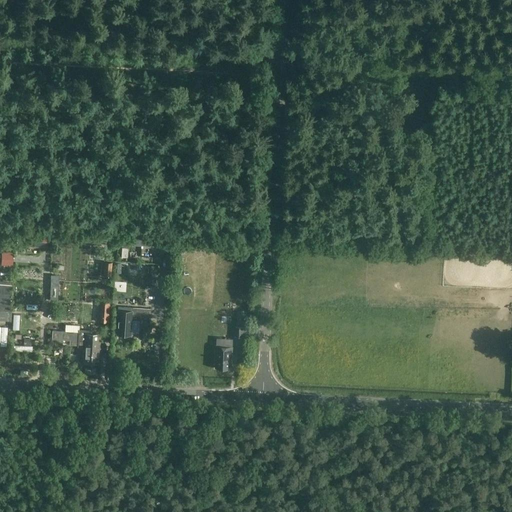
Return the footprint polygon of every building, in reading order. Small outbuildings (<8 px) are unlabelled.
[(25,247),(40,248),(46,248),(46,233),(25,232),(25,235),(25,247)] [(120,245),(154,247),(164,247),(164,235),(121,233),(120,245)] [(3,301),(15,301),(15,287),(3,287),(3,301)] [(14,323),(15,306),(3,305),(2,322),(14,323)] [(113,328),(115,307),(107,306),(105,327),(113,328)] [(150,309),(136,308),(136,317),(150,318),(150,309)] [(116,335),(131,336),(132,311),(118,310),(116,335)] [(235,337),(243,338),(244,327),(236,327),(235,337)] [(78,347),(83,347),(82,364),(98,365),(99,349),(100,349),(101,335),(91,334),(91,331),(79,330),(78,347)] [(52,332),(52,339),(72,340),(72,333),(52,332)] [(216,368),(232,369),(233,347),(217,347),(216,368)]
